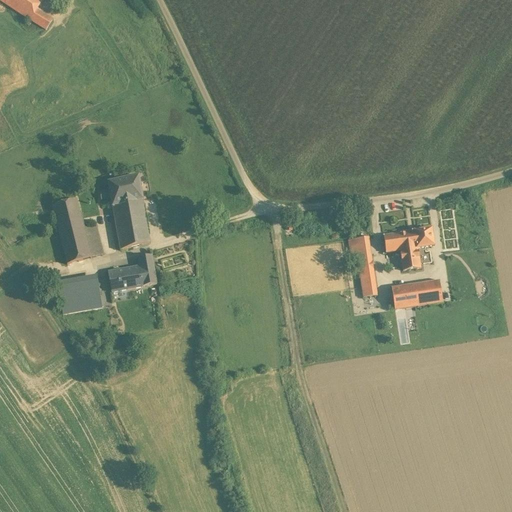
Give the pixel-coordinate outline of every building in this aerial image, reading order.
[(43,0),(0,0),(31,20),(37,9),(43,0)] [(37,9),(31,20),(46,30),(53,20),(37,9)] [(136,177),(107,184),(111,208),(141,201),(136,177)] [(78,200),(53,206),(67,264),(91,258),(86,238),(84,229),(78,200)] [(141,201),(111,208),(119,250),(149,243),(141,201)] [(96,226),(84,229),(86,238),(98,235),(96,226)] [(432,230),(415,232),(417,249),(418,249),(434,247),(432,230)] [(415,232),(384,237),(386,254),(400,252),(403,272),(421,269),(418,249),(417,249),(415,232)] [(98,235),(86,238),(91,258),(103,255),(98,235)] [(368,239),(349,242),(351,260),(371,257),(368,239)] [(152,256),(138,258),(140,267),(143,287),(157,285),(152,256)] [(371,257),(351,260),(352,266),(358,265),(364,299),(377,297),(371,257)] [(140,267),(109,273),(112,292),(143,287),(140,267)] [(98,281),(58,287),(61,302),(100,296),(98,281)] [(440,282),(391,289),(395,311),(443,304),(440,282)] [(448,292),(442,293),(443,304),(450,303),(448,292)]
